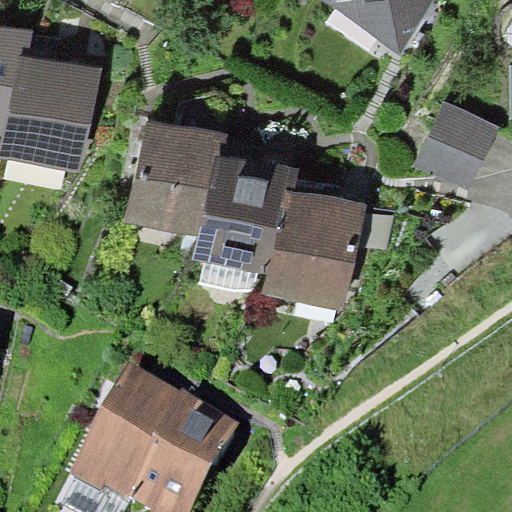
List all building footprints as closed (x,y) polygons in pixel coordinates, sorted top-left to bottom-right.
[(325,0),(401,55),(432,0),(325,0)] [(0,135),(4,136),(20,54),(26,55),(30,33),(0,27),(0,135)] [(81,172),(101,68),(26,55),(20,54),(4,136),(0,157),(81,172)] [(469,191),(498,128),(444,102),(414,166),(469,191)] [(223,156),(227,136),(145,120),(125,223),(200,238),(217,155),(223,156)] [(223,156),(217,155),(200,238),(195,259),(205,261),(256,273),(265,274),(284,186),(291,188),(295,171),(223,156)] [(291,188),(284,186),(265,274),(262,291),(342,309),(365,204),(291,188)] [(253,291),(256,273),(205,261),(200,282),(233,289),(253,291)] [(184,390),(130,360),(69,472),(76,476),(102,490),(106,484),(126,495),(184,390)] [(191,511),(241,421),(184,390),(126,495),(132,498),(151,509),(149,511),(191,511)] [(77,511),(123,511),(132,498),(126,495),(106,484),(102,490),(76,476),(60,502),(77,511)]
